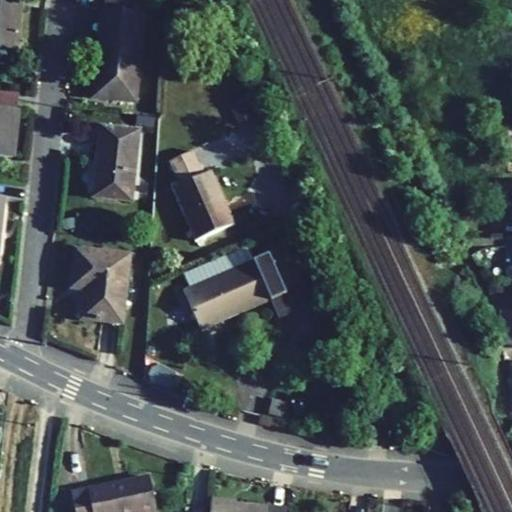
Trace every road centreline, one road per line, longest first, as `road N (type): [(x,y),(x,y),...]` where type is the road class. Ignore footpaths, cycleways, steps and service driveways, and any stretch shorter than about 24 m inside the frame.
road 1 (tertiary): [(23,364),(170,425),(290,460),(397,474),(511,475)]
road 2 (residential): [(59,0),(23,364)]
